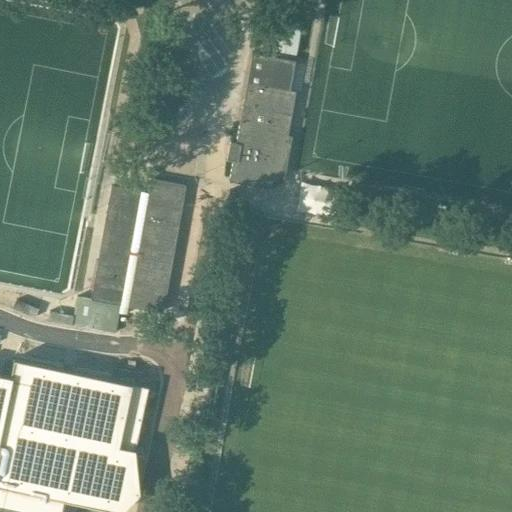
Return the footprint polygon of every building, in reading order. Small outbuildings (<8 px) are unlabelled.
[(287,134),(295,90),(289,89),(294,60),(252,52),(240,116),(235,143),(229,142),(228,150),(227,158),(232,159),(228,181),(271,189),(283,180),(291,135),(287,134)] [(127,306),(161,312),(184,185),(149,178),(147,192),(126,306),(127,306)] [(89,300),(120,305),(141,191),(110,185),(89,300)] [(126,313),(127,306),(147,192),(144,192),(141,191),(120,305),(118,312),(126,313)] [(225,199),(234,201),(235,192),(227,191),(225,199)] [(120,305),(89,300),(76,297),(72,324),(115,332),(118,312),(120,305)] [(67,319),(70,301),(56,299),(54,317),(67,319)] [(0,511),(60,511),(64,498),(120,510),(139,492),(134,448),(147,386),(13,358),(9,374),(0,372),(0,511)]
